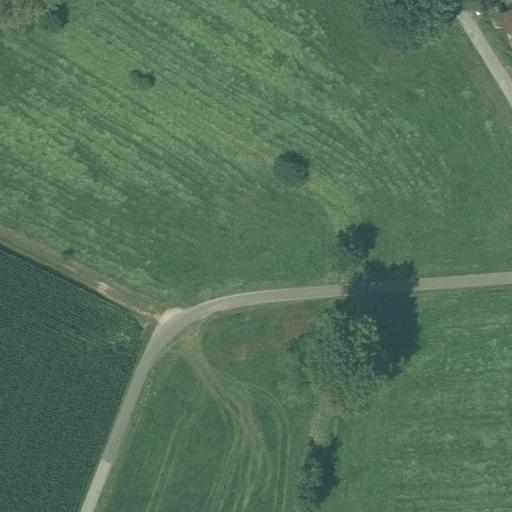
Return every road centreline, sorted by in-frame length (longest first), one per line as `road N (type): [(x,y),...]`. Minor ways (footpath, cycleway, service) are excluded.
road 1 (unclassified): [(511,278),(240,299),(172,323),(150,356),(86,511)]
road 2 (track): [(172,323),(0,239)]
